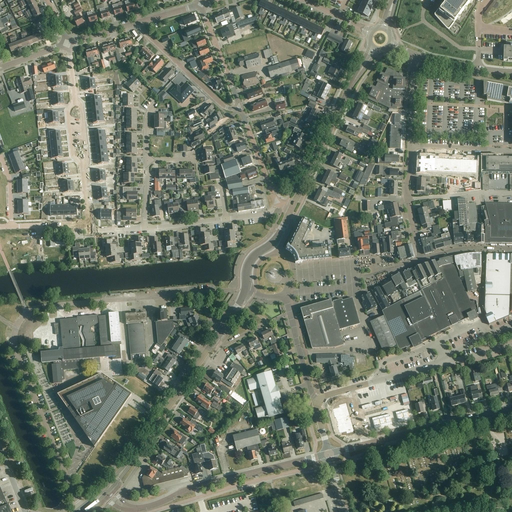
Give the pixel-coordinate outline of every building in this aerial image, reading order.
[(262,12),(264,9),(267,3),(262,0),(259,6),(261,8),(260,11),(262,12)] [(445,0),(435,13),(435,14),(435,15),(435,16),(446,28),(447,29),(448,29),(449,29),(450,28),(471,0),(476,0),(477,1),(478,1),(479,1),(480,0),(479,0),(445,0)] [(130,3),(130,1),(125,2),(128,12),(135,10),(133,2),(130,3)] [(362,1),(360,7),(371,12),(373,6),(362,1)] [(117,4),(112,6),(115,16),(123,13),(121,6),(122,5),(122,2),(119,3),(117,4)] [(269,11),(272,5),(267,3),(264,9),(269,11)] [(38,10),(36,5),(30,8),(31,10),(28,11),(28,12),(25,13),(26,16),(29,14),(29,15),(38,10)] [(272,5),(269,11),(274,14),(277,8),(272,5)] [(235,20),(244,17),(240,7),(231,10),(235,20)] [(355,11),(354,14),(359,16),(361,14),(368,17),(371,12),(360,7),(357,12),(355,11)] [(77,27),(84,23),(80,15),(79,13),(83,12),(81,8),(76,10),(73,12),(76,17),(77,18),(74,20),(77,27)] [(105,11),(105,8),(100,10),(102,19),(110,17),(108,10),(105,11)] [(280,16),(283,10),(277,8),(274,14),(280,16)] [(220,18),(229,14),(228,9),(222,11),(223,13),(214,17),(216,21),(217,21),(217,20),(220,19),(220,18)] [(285,19),(288,13),(283,10),(280,16),(285,19)] [(93,14),(92,12),(87,13),(90,23),(97,21),(95,13),(93,14)] [(290,21),(293,15),(288,13),(285,19),(283,22),(285,24),(287,20),(290,21)] [(217,21),(216,21),(217,24),(226,20),(226,22),(232,19),(229,14),(220,18),(220,19),(217,20),(217,21)] [(195,18),(194,15),(182,19),(185,26),(196,21),(196,20),(196,18),(195,18)] [(295,24),(298,18),(293,15),(290,21),(295,24)] [(238,29),(258,23),(256,17),(236,23),(238,29)] [(300,26),(303,20),(298,18),(295,24),(300,26)] [(1,24),(0,24),(0,31),(2,34),(9,30),(7,27),(5,27),(4,25),(9,23),(7,20),(3,23),(3,22),(1,23),(1,24)] [(306,29),(309,23),(303,20),(300,26),(303,28),(302,31),(304,32),(306,29)] [(311,31),(314,25),(309,23),(306,29),(311,31)] [(227,28),(220,31),(223,38),(227,37),(228,39),(229,39),(231,38),(230,34),(234,32),(233,29),(231,25),(227,27),(227,28)] [(311,31),(316,34),(319,28),(314,25),(311,31)] [(188,31),(187,31),(185,32),(186,36),(187,38),(190,37),(192,36),(192,37),(198,35),(197,34),(200,32),(201,32),(199,27),(196,28),(196,26),(195,27),(190,28),(190,29),(189,29),(188,30),(188,31)] [(314,37),(317,39),(319,35),(321,36),(324,30),(319,28),(316,34),(314,37)] [(352,44),(329,33),(326,39),(333,43),(333,41),(343,46),(340,51),(339,53),(345,56),(346,53),(350,46),(351,46),(352,44)] [(19,48),(33,43),(32,38),(17,43),(19,48)] [(197,48),(206,44),(204,39),(191,44),(193,47),(197,46),(197,48)] [(504,54),(503,61),(505,61),(511,61),(511,44),(511,47),(504,47),(504,54)] [(209,52),(209,50),(208,50),(207,48),(198,51),(198,50),(194,51),(196,58),(200,56),(200,57),(209,53),(209,52)] [(265,59),(271,58),(273,57),(271,49),(268,50),(263,51),(265,59)] [(312,59),(315,54),(307,50),(305,56),(312,59)] [(247,69),(262,65),(258,53),(238,59),(241,67),(246,65),(247,69)] [(101,66),(100,60),(91,62),(90,56),(79,58),(82,71),(88,70),(87,67),(91,66),(92,71),(97,70),(97,66),(101,66)] [(116,66),(114,56),(107,57),(109,67),(116,66)] [(202,71),(208,69),(206,65),(213,62),(212,59),(212,58),(211,58),(211,56),(202,60),(198,62),(202,71)] [(272,65),(279,63),(277,57),(270,59),(272,65)] [(300,58),(267,68),(270,78),(297,70),(298,73),(304,71),(303,67),(302,67),(301,66),(302,65),(300,58)] [(148,67),(150,68),(156,73),(164,64),(159,60),(154,65),(152,63),(148,67)] [(54,66),(53,63),(42,67),(44,74),(55,69),(56,68),(55,65),(54,66)] [(337,77),(340,69),(332,65),(331,68),(328,73),(329,74),(328,75),(333,78),(334,76),(337,77)] [(389,108),(388,112),(390,113),(391,109),(397,110),(397,108),(403,108),(403,97),(405,97),(405,78),(403,78),(403,75),(403,74),(403,73),(402,73),(401,73),(401,72),(400,72),(400,73),(399,73),(388,68),(385,74),(381,72),(377,82),(378,82),(376,87),(371,85),(365,98),(376,103),(377,103),(389,108)] [(169,79),(174,73),(169,69),(164,74),(162,71),(158,76),(164,80),(166,77),(169,79)] [(243,82),(258,78),(256,72),(243,76),(243,77),(242,77),(243,82)] [(130,81),(137,88),(141,84),(132,75),(130,77),(132,79),(130,81)] [(27,86),(32,85),(31,79),(24,81),(23,78),(16,80),(18,89),(27,86)] [(215,78),(210,80),(211,82),(212,85),(214,84),(216,90),(219,89),(219,91),(220,90),(221,91),(223,90),(223,89),(224,89),(221,82),(221,80),(220,80),(220,79),(216,80),(215,78)] [(258,78),(243,82),(244,86),(245,86),(246,87),(259,84),(258,78)] [(321,90),(327,93),(330,87),(325,84),(325,83),(320,80),(318,83),(323,86),(321,90)] [(133,92),(137,88),(130,81),(127,83),(126,82),(124,84),(133,92)] [(511,87),(483,82),(484,96),(487,96),(487,100),(511,104),(511,87)] [(193,91),(185,84),(181,89),(177,85),(170,93),(171,93),(174,96),(175,95),(181,100),(182,99),(184,101),(193,91)] [(28,91),(27,86),(18,89),(20,94),(26,92),(29,102),(34,100),(31,90),(28,91)] [(254,91),(246,93),(249,100),(257,97),(256,97),(263,94),(260,88),(254,91)] [(302,90),(300,95),(308,99),(310,94),(306,92),(302,90)] [(324,100),(327,93),(321,90),(319,95),(314,93),(312,96),(318,98),(319,97),(324,100)] [(253,112),(267,107),(265,99),(259,101),(260,102),(251,106),(253,112)] [(276,111),(286,109),(285,101),(275,103),(276,111)] [(15,112),(26,109),(24,102),(13,106),(15,112)] [(210,116),(213,112),(212,111),(214,108),(209,104),(202,112),(200,114),(202,116),(204,118),(209,114),(210,116)] [(356,111),(364,115),(367,108),(368,106),(365,104),(364,106),(359,104),(356,111)] [(319,112),(316,110),(310,108),(309,110),(312,112),(310,115),(316,118),(317,118),(318,116),(318,115),(319,112)] [(364,115),(356,111),(353,117),(360,121),(362,118),(369,121),(371,118),(364,115)] [(155,122),(164,122),(164,116),(169,116),(169,112),(158,112),(159,116),(155,116),(155,122)] [(211,130),(216,126),(215,124),(223,120),(219,113),(214,116),(206,121),(211,130)] [(401,123),(401,115),(395,114),(395,123),(395,126),(391,126),(390,148),(401,149),(402,126),(398,126),(399,123),(401,123)] [(313,125),(316,118),(310,115),(307,122),(313,125)] [(262,130),(276,126),(274,118),(268,120),(269,121),(260,124),(262,130)] [(155,122),(155,129),(157,129),(159,129),(159,132),(161,132),(169,132),(169,129),(166,129),(166,125),(166,122),(164,122),(155,122)] [(227,137),(235,134),(233,128),(230,129),(229,126),(222,129),(219,131),(220,133),(222,132),(223,135),(226,134),(227,137)] [(362,128),(359,126),(358,129),(355,128),(355,129),(349,126),(346,132),(353,135),(355,136),(358,137),(360,134),(361,135),(362,132),(367,135),(368,134),(369,131),(362,128)] [(267,135),(264,136),(265,140),(264,140),(265,142),(266,142),(266,143),(274,140),(273,137),(279,135),(278,131),(277,127),(271,129),(270,130),(265,131),(267,135)] [(294,132),(292,137),(296,139),(302,142),(304,139),(305,137),(305,136),(300,133),(301,131),(295,128),(294,132)] [(192,148),(200,144),(199,141),(201,140),(205,138),(202,132),(192,136),(194,140),(189,143),(192,148)] [(235,134),(227,137),(228,141),(225,142),(226,144),(227,144),(228,147),(235,144),(234,141),(237,140),(235,134)] [(302,142),(296,139),(295,141),(290,138),(287,146),(293,149),(294,146),(299,149),(299,148),(300,148),(301,146),(302,142)] [(349,143),(342,139),(340,145),(346,148),(346,150),(351,153),(354,148),(353,147),(354,144),(350,142),(349,143)] [(276,142),(272,144),(274,151),(278,150),(277,146),(282,145),(280,141),(276,142)] [(231,148),(233,154),(238,153),(239,153),(241,152),(242,151),(246,150),(244,143),(231,148)] [(370,143),(368,148),(374,151),(377,146),(370,143)] [(342,153),(345,148),(341,146),(340,148),(333,145),(331,148),(342,153)] [(201,157),(211,156),(211,150),(213,150),(212,147),(203,148),(204,151),(200,152),(201,157)] [(371,157),(374,151),(368,148),(366,147),(363,153),(371,157)] [(8,155),(9,157),(11,161),(19,158),(20,158),(19,153),(18,152),(17,152),(8,155)] [(333,158),(345,164),(348,165),(350,161),(345,158),(344,161),(341,159),(342,156),(336,152),(333,158)] [(284,162),(287,168),(294,165),(293,162),(294,161),(295,161),(297,157),(291,154),(289,159),(290,160),(284,162)] [(392,155),(380,155),(379,155),(378,164),(390,165),(390,162),(399,163),(399,157),(392,156),(392,155)] [(511,157),(503,158),(503,155),(486,155),(480,156),(480,163),(481,174),(485,174),(505,174),(510,174),(510,189),(510,190),(510,192),(511,191),(511,157)] [(211,156),(201,157),(202,163),(207,162),(207,165),(215,164),(214,158),(212,158),(211,156)] [(225,164),(235,160),(233,156),(223,159),(225,164)] [(235,160),(225,164),(221,165),(225,179),(241,173),(239,170),(245,168),(244,167),(252,164),(249,157),(241,160),(242,162),(241,163),(239,159),(235,160)] [(418,172),(418,173),(427,174),(427,173),(427,172),(476,175),(476,171),(477,161),(477,159),(428,157),(428,158),(419,157),(418,168),(418,172)] [(19,158),(11,161),(13,168),(22,164),(23,164),(20,158),(19,158)] [(287,168),(284,162),(280,164),(278,158),(275,160),(277,166),(278,166),(280,171),(287,168)] [(344,167),(345,164),(333,158),(330,165),(339,169),(341,165),(344,167)] [(39,167),(52,167),(52,163),(34,163),(35,173),(40,173),(39,167)] [(22,164),(13,168),(16,174),(24,171),(25,170),(23,164),(22,164)] [(398,176),(398,170),(390,170),(390,169),(382,169),(383,166),(376,166),(376,175),(382,175),(382,176),(385,176),(385,178),(389,178),(389,176),(398,176)] [(214,171),(214,168),(204,169),(204,175),(209,174),(210,181),(219,179),(218,170),(214,171)] [(165,170),(166,179),(169,179),(169,182),(175,182),(175,169),(172,169),(172,170),(165,170)] [(162,179),(166,179),(165,170),(159,171),(159,175),(156,175),(156,183),(162,182),(162,179)] [(186,171),(186,180),(190,179),(190,183),(195,183),(195,172),(192,172),(192,170),(186,171)] [(225,179),(229,190),(243,188),(242,180),(249,178),(249,179),(257,176),(254,170),(247,172),(246,171),(241,173),(225,179)] [(327,170),(325,176),(331,180),(337,182),(338,180),(336,179),(338,175),(327,170)] [(180,172),(177,172),(177,177),(177,184),(183,183),(183,182),(186,182),(186,180),(186,171),(180,171),(180,172)] [(360,182),(364,174),(358,171),(354,180),(360,182)] [(346,182),(348,177),(341,174),(339,179),(346,182)] [(331,180),(325,176),(322,183),(328,186),(328,185),(330,186),(331,183),(335,186),(337,182),(333,181),(331,180)] [(417,186),(425,186),(425,182),(429,182),(429,177),(422,176),(422,180),(417,179),(417,186)] [(366,186),(370,178),(362,178),(359,185),(366,186)] [(381,179),(381,185),(388,185),(388,189),(398,189),(398,182),(395,182),(395,180),(381,179)] [(416,195),(416,179),(408,179),(408,196),(416,195)] [(248,188),(252,210),(264,208),(265,207),(263,200),(256,201),(255,200),(254,196),(256,195),(254,186),(250,186),(250,187),(248,188)] [(425,189),(425,186),(417,186),(416,192),(421,192),(421,195),(428,196),(429,189),(425,189)] [(137,200),(137,192),(133,192),(133,188),(123,188),(123,196),(127,196),(127,200),(137,200)] [(239,212),(252,210),(248,188),(233,190),(234,196),(236,196),(237,201),(233,201),(234,210),(238,209),(239,212)] [(388,198),(389,195),(382,195),(382,189),(378,188),(378,198),(388,198)] [(317,193),(316,195),(327,200),(329,196),(334,198),(334,197),(338,198),(340,199),(341,196),(332,191),(332,192),(328,189),(326,193),(319,189),(318,191),(318,190),(317,193)] [(212,202),(211,199),(215,199),(214,192),(208,193),(208,197),(204,197),(205,203),(207,203),(208,209),(214,208),(213,202),(212,202)] [(316,195),(314,200),(320,203),(319,204),(325,207),(328,201),(327,200),(316,195)] [(192,201),(193,211),(199,210),(198,204),(201,203),(200,197),(195,198),(195,200),(192,201)] [(193,211),(192,201),(187,202),(186,199),(183,199),(184,206),(187,205),(188,212),(193,211)] [(467,216),(468,216),(467,204),(467,199),(457,200),(458,205),(459,212),(459,227),(463,226),(464,234),(465,244),(474,243),(474,241),(473,237),(470,237),(470,232),(470,227),(467,228),(467,216)] [(154,201),(155,206),(151,207),(153,217),(160,216),(158,207),(161,207),(160,200),(154,201)] [(172,203),(174,214),(179,213),(179,206),(181,206),(181,200),(175,201),(176,203),(172,203)] [(174,214),(172,203),(170,204),(170,201),(164,202),(164,208),(167,208),(168,214),(174,214)] [(420,217),(428,215),(427,211),(435,209),(433,201),(428,203),(428,202),(423,204),(424,209),(418,210),(420,217)] [(444,211),(452,211),(451,201),(443,202),(444,211)] [(477,231),(477,224),(477,215),(475,203),(467,204),(468,216),(467,216),(467,228),(470,227),(470,232),(477,231)] [(496,208),(495,204),(485,203),(490,224),(490,227),(490,244),(498,244),(498,241),(498,225),(496,208)] [(391,222),(384,223),(386,229),(392,228),(398,226),(396,217),(399,216),(397,204),(385,206),(386,210),(388,210),(390,218),(391,222)] [(498,241),(498,244),(506,245),(506,226),(505,205),(505,204),(495,204),(496,208),(498,225),(498,241)] [(490,244),(490,227),(489,227),(488,222),(488,220),(486,212),(485,206),(481,207),(482,213),(483,215),(484,220),(485,224),(485,226),(484,231),(485,231),(485,244),(490,244)] [(136,217),(136,210),(126,210),(126,214),(123,214),(123,220),(131,220),(131,217),(136,217)] [(459,227),(459,212),(454,212),(455,220),(452,220),(454,243),(454,244),(464,243),(463,234),(464,234),(463,226),(459,227)] [(477,243),(485,244),(485,231),(484,231),(485,226),(485,224),(484,220),(483,215),(482,213),(479,214),(481,220),(481,224),(478,223),(477,224),(477,231),(477,243)] [(436,214),(428,215),(420,217),(422,226),(423,226),(423,229),(431,227),(429,219),(437,217),(436,214)] [(302,262),(332,259),(330,246),(321,247),(322,248),(308,249),(307,247),(309,246),(307,244),(306,245),(304,243),(310,231),(311,231),(314,223),(303,218),(290,245),(289,244),(286,250),(289,252),(291,254),(293,257),(295,260),(295,264),(302,263),(302,262)] [(337,245),(344,244),(344,240),(348,239),(346,218),(334,219),(337,245)] [(387,253),(385,233),(382,234),(381,225),(377,226),(377,234),(378,239),(380,239),(381,254),(387,253)] [(442,240),(442,236),(441,236),(439,229),(438,226),(433,227),(433,231),(434,233),(431,234),(432,238),(434,244),(436,250),(444,247),(442,240)] [(442,240),(444,247),(452,245),(450,238),(449,238),(447,228),(442,229),(443,233),(444,233),(445,235),(442,236),(442,240)] [(225,232),(225,229),(222,229),(223,234),(225,234),(226,241),(219,242),(219,244),(222,243),(223,243),(226,243),(232,243),(232,242),(236,242),(235,240),(235,231),(234,231),(225,232)] [(368,237),(372,236),(372,234),(371,231),(369,231),(369,229),(357,230),(357,232),(354,232),(355,244),(358,246),(358,251),(359,256),(359,257),(370,256),(369,255),(369,250),(368,237)] [(209,231),(209,233),(199,234),(200,245),(204,245),(210,244),(212,244),(213,244),(217,244),(217,242),(210,243),(209,235),(212,235),(211,230),(209,231)] [(394,242),(400,241),(400,232),(398,232),(397,232),(392,233),(385,233),(387,253),(393,253),(392,244),(394,244),(394,242)] [(434,244),(432,238),(428,239),(426,233),(420,235),(424,254),(429,253),(433,252),(431,244),(434,244)] [(380,254),(378,239),(377,234),(372,234),(372,236),(372,244),(374,244),(375,255),(380,254)] [(177,239),(177,244),(178,250),(186,249),(186,246),(189,246),(187,235),(180,235),(181,238),(177,239)] [(158,243),(157,238),(150,238),(151,246),(153,246),(153,254),(161,253),(160,243),(158,243)] [(178,250),(177,244),(174,244),(173,238),(166,239),(167,251),(178,250)] [(400,261),(407,259),(404,247),(404,246),(407,245),(406,240),(395,242),(396,249),(399,261),(400,261)] [(131,244),(131,241),(128,241),(128,244),(129,246),(131,246),(132,253),(125,254),(125,255),(128,255),(129,255),(132,255),(138,254),(142,254),(142,252),(141,243),(131,244)] [(115,242),(115,245),(105,246),(106,257),(110,257),(116,256),(119,256),(123,256),(123,254),(116,254),(115,247),(118,247),(117,242),(115,242)] [(79,253),(79,256),(79,260),(90,259),(90,257),(90,253),(89,249),(92,249),(92,246),(87,247),(87,249),(80,250),(80,243),(78,243),(78,247),(79,253)] [(407,259),(415,257),(412,245),(404,247),(407,259)] [(347,250),(346,246),(343,246),(343,250),(338,251),(338,258),(350,257),(349,249),(347,250)] [(456,255),(454,255),(454,258),(455,260),(455,264),(459,271),(460,278),(464,277),(468,292),(477,290),(476,287),(475,285),(479,284),(480,284),(481,273),(478,273),(476,273),(476,269),(472,269),(472,265),(473,265),(473,261),(470,262),(469,255),(469,254),(469,253),(467,254),(465,254),(463,254),(462,254),(461,254),(456,255)] [(470,253),(469,253),(469,254),(469,255),(470,262),(473,261),(473,265),(472,265),(472,269),(476,269),(476,273),(478,273),(481,273),(481,268),(481,254),(476,253),(473,253),(470,253)] [(487,256),(487,260),(485,294),(510,295),(511,256),(511,255),(489,254),(487,256)] [(442,275),(455,269),(453,264),(452,257),(439,260),(439,262),(436,263),(442,275)] [(416,281),(416,282),(420,280),(420,282),(427,279),(433,277),(434,277),(441,274),(434,260),(428,263),(428,262),(421,265),(420,264),(414,268),(410,269),(414,278),(416,282),(416,281)] [(414,278),(410,269),(402,273),(406,282),(404,283),(408,290),(407,290),(410,296),(421,291),(416,282),(416,281),(416,282),(414,278)] [(470,302),(459,278),(455,269),(442,275),(444,279),(431,285),(439,301),(448,318),(451,326),(461,321),(478,313),(476,301),(470,302)] [(408,290),(404,283),(400,274),(394,277),(396,282),(398,281),(403,291),(402,292),(405,299),(410,296),(407,290),(408,290)] [(401,293),(402,292),(403,291),(398,281),(396,282),(394,277),(391,279),(395,288),(397,287),(401,293)] [(394,305),(402,301),(396,292),(395,289),(390,280),(381,285),(388,297),(390,296),(393,302),(393,303),(394,305)] [(448,318),(439,301),(431,285),(421,291),(410,296),(405,299),(402,301),(394,305),(390,307),(383,311),(382,311),(384,316),(397,346),(399,351),(406,348),(414,345),(413,343),(419,340),(420,342),(441,332),(451,326),(448,318)] [(383,311),(390,307),(379,287),(372,291),(383,311)] [(369,293),(361,297),(364,302),(362,303),(367,312),(371,310),(373,310),(377,307),(369,293)] [(485,294),(485,302),(485,309),(488,316),(486,317),(489,325),(509,316),(510,295),(485,294)] [(360,325),(353,299),(343,301),(342,300),(331,303),(331,301),(301,310),(305,322),(304,322),(312,350),(335,350),(335,349),(344,346),(339,331),(360,325)] [(194,318),(192,315),(193,314),(193,309),(180,310),(181,314),(180,314),(180,321),(186,320),(190,330),(201,325),(197,316),(194,318)] [(157,343),(161,346),(173,328),(173,321),(167,321),(166,311),(156,312),(157,322),(155,322),(157,343)] [(146,360),(143,324),(147,324),(146,312),(125,314),(126,324),(128,324),(131,361),(146,360)] [(109,314),(111,343),(121,342),(119,313),(109,314)] [(112,359),(121,359),(120,343),(121,343),(121,342),(111,343),(109,343),(108,333),(108,328),(107,316),(98,317),(98,315),(96,315),(94,316),(92,316),(91,316),(90,316),(88,316),(87,316),(86,316),(85,316),(84,316),(83,317),(81,317),(80,317),(77,317),(77,319),(60,320),(63,348),(60,348),(59,352),(41,353),(42,363),(53,362),(54,365),(52,365),(53,384),(62,383),(62,381),(64,380),(64,371),(81,369),(81,365),(101,363),(100,358),(112,357),(112,359)] [(383,352),(397,346),(384,316),(370,322),(381,348),(380,349),(381,352),(382,352),(383,352)] [(270,341),(272,346),(275,345),(274,344),(276,343),(273,335),(270,330),(261,335),(262,336),(260,338),(262,341),(271,336),(272,340),(270,341)] [(177,342),(184,347),(185,348),(188,342),(183,339),(185,336),(179,332),(177,335),(181,337),(177,342)] [(258,343),(255,339),(254,339),(252,340),(248,343),(249,345),(247,346),(250,350),(254,348),(255,350),(261,347),(258,343)] [(179,354),(184,347),(177,342),(172,349),(169,347),(167,350),(172,354),(174,351),(179,354)] [(162,346),(161,346),(157,343),(151,352),(155,355),(157,353),(162,346)] [(275,345),(272,346),(269,348),(270,350),(273,349),(276,357),(282,355),(277,344),(276,343),(274,344),(275,345)] [(245,350),(243,345),(239,348),(238,347),(236,348),(236,349),(235,350),(237,354),(235,356),(239,361),(242,359),(238,354),(243,351),(246,356),(248,355),(246,350),(245,350)] [(155,355),(171,367),(175,361),(169,358),(168,360),(166,358),(165,360),(160,357),(161,356),(157,353),(155,355)] [(171,367),(155,355),(153,358),(157,361),(158,360),(160,361),(160,362),(162,363),(160,366),(168,372),(171,367)] [(335,358),(334,355),(316,356),(316,364),(328,363),(329,369),(332,378),(338,377),(336,368),(341,366),(341,367),(343,366),(344,368),(349,368),(349,369),(354,369),(354,358),(350,358),(350,357),(339,357),(339,358),(335,358)] [(240,374),(230,368),(224,376),(221,374),(220,374),(216,371),(212,378),(220,383),(221,381),(231,388),(240,374)] [(158,387),(163,380),(160,378),(162,375),(156,370),(152,376),(153,376),(149,381),(158,387)] [(325,370),(318,373),(320,379),(327,377),(325,370)] [(102,374),(58,395),(83,432),(95,448),(124,406),(130,397),(132,395),(121,387),(102,374)] [(278,394),(277,392),(276,392),(276,391),(277,391),(276,388),(275,388),(271,374),(264,376),(263,375),(258,377),(258,378),(248,381),(250,390),(261,387),(267,407),(256,410),(259,419),(269,416),(270,417),(275,416),(275,414),(282,412),(278,398),(279,398),(278,395),(277,395),(278,394)] [(498,392),(503,391),(501,386),(501,383),(486,386),(488,392),(489,392),(490,395),(490,396),(491,396),(491,397),(499,395),(498,392)] [(210,387),(207,385),(203,390),(207,392),(206,392),(210,395),(211,394),(216,397),(218,394),(219,394),(222,391),(215,387),(214,389),(210,386),(210,387)] [(481,391),(479,391),(477,385),(470,387),(472,393),(471,393),(472,396),(472,397),(473,400),(474,400),(474,401),(478,400),(477,399),(483,398),(481,391)] [(457,397),(459,405),(466,403),(464,397),(466,397),(464,390),(461,391),(462,396),(457,397)] [(459,405),(457,397),(452,399),(451,393),(448,394),(449,401),(450,400),(452,406),(459,405)] [(199,396),(196,401),(202,405),(201,406),(205,409),(205,408),(208,410),(209,407),(211,404),(199,396)] [(212,400),(214,402),(219,405),(220,406),(222,403),(214,397),(212,400)] [(421,414),(421,413),(424,413),(422,405),(425,404),(424,401),(423,398),(419,399),(419,402),(420,403),(415,404),(415,405),(418,414),(419,414),(419,415),(421,414)] [(433,410),(434,411),(439,409),(438,401),(437,402),(436,398),(428,399),(431,411),(433,410)] [(191,407),(188,413),(194,417),(194,418),(197,420),(201,415),(206,419),(209,415),(199,409),(197,411),(191,407)] [(384,415),(387,423),(401,418),(398,410),(384,415)] [(286,418),(273,421),(275,431),(288,428),(286,418)] [(190,434),(196,427),(184,419),(180,424),(186,429),(185,430),(190,434)] [(294,435),(294,436),(294,438),(294,439),(295,440),(296,444),(297,449),(298,449),(304,448),(303,443),(304,443),(302,437),(305,436),(303,429),(299,430),(300,434),(297,435),(294,435)] [(259,451),(257,445),(261,444),(257,430),(233,436),(237,450),(247,447),(249,453),(251,461),(257,459),(255,452),(259,451)] [(172,436),(171,437),(173,438),(175,439),(174,440),(178,443),(179,442),(183,445),(185,443),(185,442),(186,440),(187,439),(181,435),(180,435),(175,431),(174,433),(172,435),(172,436)] [(172,446),(168,443),(164,449),(175,457),(174,457),(178,460),(183,453),(185,454),(187,452),(182,449),(180,451),(172,446)] [(201,452),(204,462),(208,461),(210,470),(213,470),(214,470),(216,470),(216,469),(217,469),(215,464),(216,464),(215,460),(215,461),(214,456),(208,453),(207,453),(204,443),(199,444),(201,450),(201,452)] [(286,443),(282,444),(284,453),(284,454),(289,453),(288,451),(293,450),(291,444),(287,445),(286,443)] [(273,449),(273,445),(269,445),(270,449),(268,450),(270,456),(278,454),(276,448),(273,449)] [(199,464),(204,463),(204,462),(201,452),(192,455),(195,466),(194,466),(196,474),(203,473),(201,465),(200,465),(199,464)] [(168,470),(174,469),(173,466),(171,465),(173,462),(168,458),(166,461),(165,461),(165,460),(159,455),(155,461),(165,468),(168,467),(168,470)] [(180,468),(187,475),(190,472),(182,466),(180,468)] [(161,474),(150,467),(148,471),(149,471),(141,483),(144,488),(188,477),(188,475),(187,475),(180,468),(179,467),(174,469),(168,470),(162,472),(162,474),(161,474)] [(7,505),(0,488),(0,511),(11,511),(8,505),(7,505)] [(287,501),(288,506),(315,499),(314,495),(287,501)]
